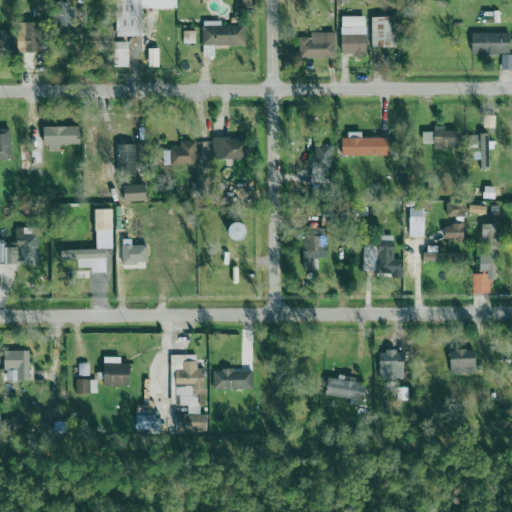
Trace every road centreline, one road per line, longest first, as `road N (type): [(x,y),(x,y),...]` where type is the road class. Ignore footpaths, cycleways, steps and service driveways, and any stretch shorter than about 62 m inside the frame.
road 1 (residential): [(0,315),(511,312)]
road 2 (residential): [(0,89),(511,86)]
road 3 (residential): [(274,314),(272,0)]
